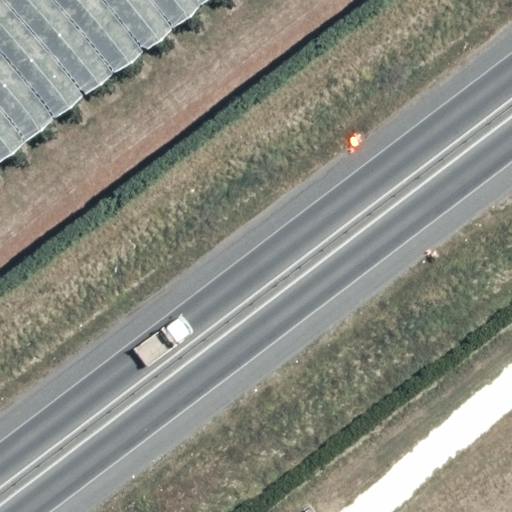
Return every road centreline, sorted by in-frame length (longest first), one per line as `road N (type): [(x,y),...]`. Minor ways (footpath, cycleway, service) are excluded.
road 1 (trunk): [(0,464),(511,75)]
road 2 (trunk): [(511,141),(22,511)]
